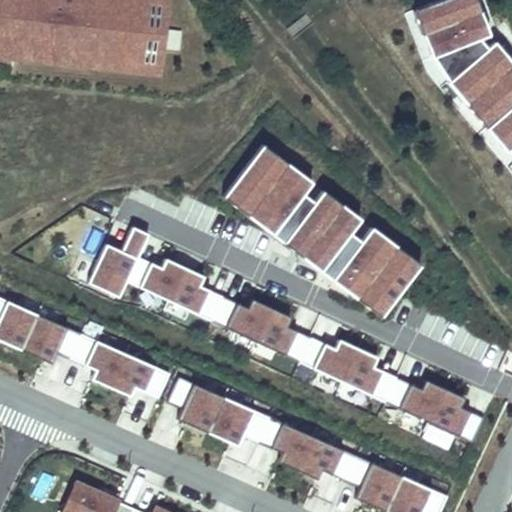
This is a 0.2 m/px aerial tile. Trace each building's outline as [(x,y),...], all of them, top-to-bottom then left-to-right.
[(0,0),(0,87),(6,88),(9,55),(153,69),(159,0),(0,0)] [(474,0),(436,0),(411,10),(421,36),(432,32),(441,53),(476,40),(468,18),(479,14),(474,0)] [(429,57),(431,57),(446,81),(445,82),(464,104),(467,102),(459,92),(463,88),(453,75),(485,48),(477,39),(487,35),(479,14),(468,18),(476,40),(441,53),(432,32),(421,36),(429,57)] [(511,64),(492,41),(485,48),(496,60),(500,56),(509,66),(511,64)] [(485,48),(453,75),(463,88),(459,92),(467,102),(464,104),(484,128),(493,120),(511,143),(511,64),(509,66),(500,56),(496,60),(485,48)] [(484,128),(504,152),(505,151),(511,159),(511,143),(493,120),(484,128)] [(260,144),(220,197),(224,200),(235,185),(240,189),(258,165),(253,162),(264,147),(260,144)] [(235,185),(224,200),(270,234),(310,182),(264,147),(253,162),(258,165),(240,189),(235,185)] [(270,234),(281,242),(320,190),(310,182),(270,234)] [(320,190),(281,242),(300,257),(306,248),(325,263),(352,227),(333,213),(340,204),(320,190)] [(300,257),(329,279),(369,227),(340,204),(333,213),(352,227),(325,263),(306,248),(300,257)] [(86,283),(117,298),(125,282),(136,257),(147,234),(131,227),(119,251),(104,244),(86,283)] [(369,227),(329,279),(375,314),(386,300),(382,296),(400,273),(404,276),(415,261),(369,227)] [(125,282),(167,302),(183,267),(164,258),(159,267),(136,257),(125,282)] [(375,314),(379,317),(419,264),(415,261),(404,276),(400,273),(382,296),(386,300),(375,314)] [(198,286),(202,276),(183,267),(167,302),(210,322),(222,297),(198,286)] [(269,308),(250,299),(246,308),(222,297),(210,322),(254,342),(269,308)] [(0,341),(20,350),(36,314),(0,298),(0,341)] [(285,326),(289,317),(269,308),(254,342),(297,362),(309,337),(285,326)] [(55,352),(68,358),(79,334),(36,314),(20,350),(50,363),(55,352)] [(109,388),(124,354),(79,334),(68,358),(93,370),(89,379),(109,388)] [(337,339),(333,348),(309,337),(297,362),(340,382),(356,348),(337,339)] [(371,366),(376,357),(356,348),(340,382),(384,402),(395,378),(371,366)] [(157,398),(168,373),(124,354),(109,388),(129,396),(133,387),(157,398)] [(221,396),(176,376),(165,401),(180,408),(175,419),(205,432),(221,396)] [(423,380),(419,389),(395,378),(384,402),(427,423),(443,388),(423,380)] [(458,406),(462,397),(443,388),(427,423),(470,443),(482,418),(458,406)] [(256,441),(267,417),(221,396),(205,432),(236,446),(240,435),(256,441)] [(295,470),(310,436),(267,417),(256,441),(280,452),(275,461),(295,470)] [(343,480),(354,455),(310,436),(295,470),(314,479),(319,469),(343,480)] [(383,511),(399,476),(354,455),(343,480),(358,487),(353,498),(383,511)] [(437,511),(445,496),(399,476),(383,511),(384,511),(437,511)] [(60,511),(130,511),(132,508),(116,501),(116,500),(74,481),(60,511)]
